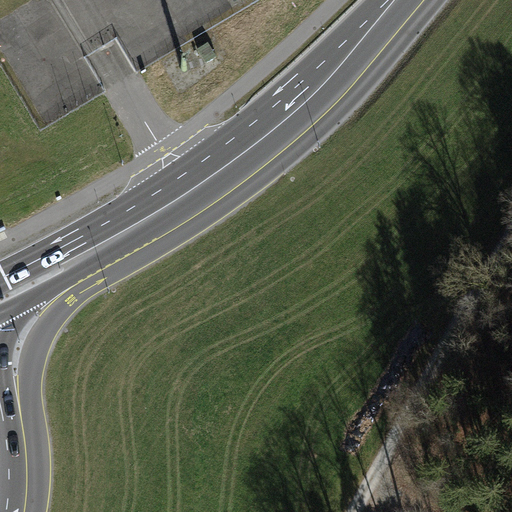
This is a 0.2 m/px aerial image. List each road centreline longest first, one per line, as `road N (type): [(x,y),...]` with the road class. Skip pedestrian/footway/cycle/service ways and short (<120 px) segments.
road 1 (secondary): [(0,300),(91,254),(244,155),(403,0)]
road 2 (track): [(361,511),(511,249)]
